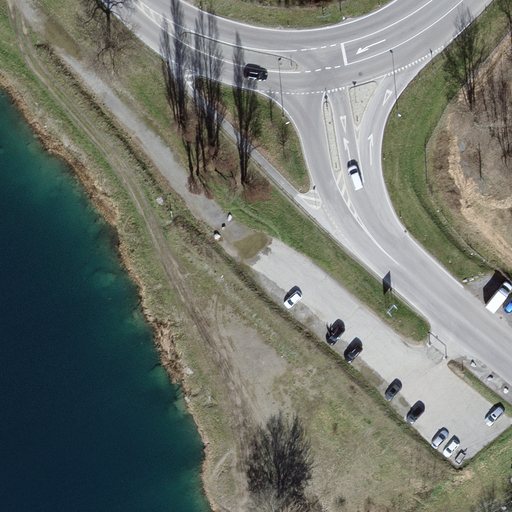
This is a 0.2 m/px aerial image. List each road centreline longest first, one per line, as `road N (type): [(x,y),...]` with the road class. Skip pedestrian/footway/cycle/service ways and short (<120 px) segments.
road 1 (track): [(463,311),(420,366),(223,224),(31,0)]
road 2 (unclassified): [(389,244),(371,181),(370,135),(383,97),(437,12)]
road 3 (tertiary): [(132,0),(162,36),(217,70),(270,77),(307,69)]
road 4 (unclassified): [(307,69),(323,170),(351,214),(389,244)]
road 5 (unclassified): [(389,244),(351,168),(333,63)]
road 6 (tertiary): [(307,69),(284,52),(133,0)]
road 7 (unclassified): [(389,244),(511,350)]
